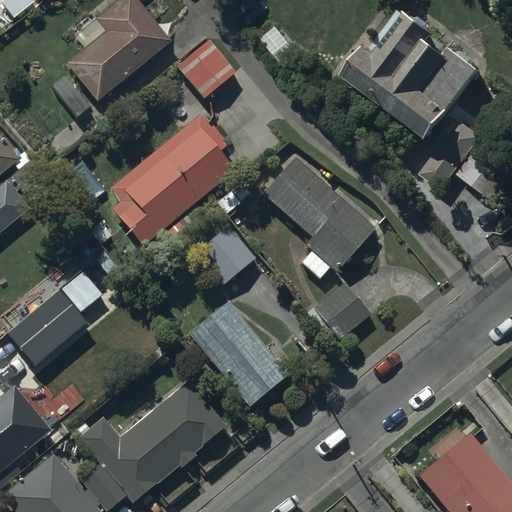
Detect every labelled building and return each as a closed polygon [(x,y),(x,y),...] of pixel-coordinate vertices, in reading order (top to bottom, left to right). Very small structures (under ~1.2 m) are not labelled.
[(77,120),(169,43),(134,0),(121,0),(74,39),(84,51),(65,66),(71,73),(51,89),(77,120)] [(341,79),(426,143),(479,73),(449,50),(443,59),(427,47),(434,37),(429,33),(432,29),(413,15),(410,20),(398,12),(368,52),(363,48),(341,79)] [(278,28),(262,40),(287,71),(302,59),(294,50),(298,48),(284,31),(282,33),(278,28)] [(235,75),(209,42),(176,68),(202,102),(235,75)] [(208,130),(198,118),(109,191),(119,204),(110,211),(142,248),(233,173),(219,155),(226,149),(223,145),(224,144),(211,127),(208,130)] [(480,140),(459,124),(419,176),(440,192),(480,140)] [(0,176),(18,161),(0,139),(0,176)] [(503,182),(473,156),(456,175),(487,202),(503,182)] [(335,276),(375,229),(293,160),(262,196),(311,240),(304,248),(311,254),(301,265),(319,281),(329,270),(335,276)] [(0,234),(22,216),(0,188),(0,234)] [(255,261),(228,228),(195,254),(222,288),(255,261)] [(370,318),(344,285),(312,310),(338,343),(370,318)] [(67,300),(59,291),(6,335),(34,368),(75,334),(72,330),(82,321),(74,311),(86,301),(78,291),(67,300)] [(188,336),(189,337),(247,409),(287,378),(228,304),(188,336)] [(83,494),(74,482),(53,456),(1,499),(11,511),(97,511),(96,511),(99,508),(102,511),(109,511),(125,499),(131,507),(178,468),(181,471),(195,459),(193,456),(225,429),(188,384),(120,440),(103,420),(79,440),(100,465),(80,482),(87,491),(83,494)] [(36,417),(12,389),(0,398),(0,474),(51,432),(49,430),(61,419),(49,405),(36,417)] [(511,511),(511,488),(468,435),(416,478),(443,511),(511,511)]
